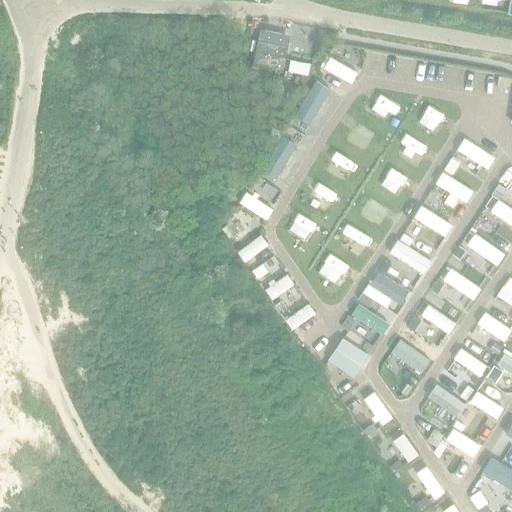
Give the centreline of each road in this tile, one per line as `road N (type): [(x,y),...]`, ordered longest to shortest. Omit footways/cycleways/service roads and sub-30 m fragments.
road 1 (unclassified): [(23,14),(79,7),(318,13)]
road 2 (unclassified): [(341,20),(511,48)]
